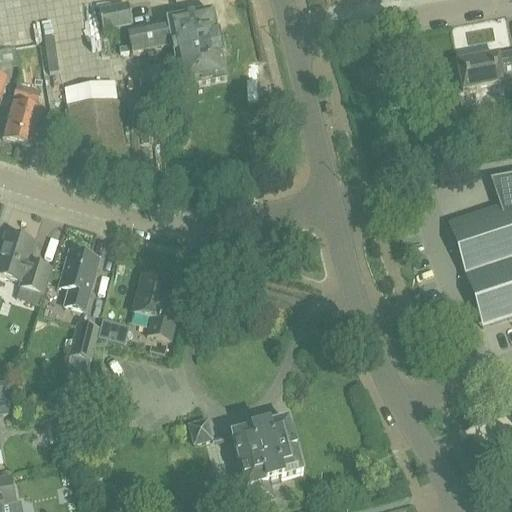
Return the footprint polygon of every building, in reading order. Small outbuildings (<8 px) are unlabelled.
[(99,15),(103,36),(132,30),(128,9),(99,15)] [(172,49),(180,93),(226,85),(212,15),(166,25),(166,27),(127,35),(131,57),(172,49)] [(502,80),(511,78),(511,55),(498,58),(497,57),(458,65),(463,92),(503,84),(502,80)] [(245,86),(246,108),(257,107),(256,85),(245,86)] [(2,141),(17,146),(32,93),(17,89),(12,107),(11,107),(2,141)] [(32,93),(17,146),(32,150),(42,115),(35,113),(40,96),(38,95),(32,93)] [(69,112),(77,176),(125,169),(117,106),(69,112)] [(262,154),(263,176),(274,175),(273,153),(262,154)] [(498,210),(456,224),(487,319),(511,310),(511,177),(489,182),(498,210)] [(6,237),(0,257),(0,278),(22,285),(20,290),(31,293),(44,297),(51,272),(28,264),(35,245),(6,237)] [(65,310),(85,316),(100,264),(97,263),(96,260),(89,258),(87,261),(83,259),(82,256),(75,254),(72,256),(69,255),(59,291),(69,294),(65,310)] [(148,340),(171,346),(178,319),(166,316),(172,289),(142,281),(133,317),(152,321),(148,340)] [(31,293),(27,304),(40,308),(44,297),(31,293)] [(70,359),(90,364),(98,333),(79,328),(70,359)] [(164,358),(165,353),(154,350),(152,356),(164,358)] [(0,417),(9,415),(7,404),(0,405),(0,417)] [(46,430),(63,426),(61,418),(44,419),(44,421),(46,430)] [(212,443),(207,425),(189,430),(195,448),(212,443)] [(268,488),(302,479),(288,425),(232,441),(246,494),(248,493),(253,509),(272,504),(268,488)] [(0,511),(1,511),(1,510),(15,508),(10,481),(0,483),(0,511)] [(334,485),(321,483),(319,502),(333,503),(334,485)]
